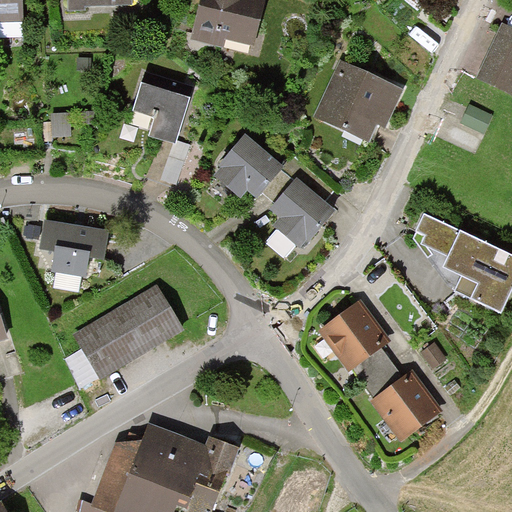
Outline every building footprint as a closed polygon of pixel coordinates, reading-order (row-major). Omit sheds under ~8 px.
[(22,0),(0,0),(0,21),(23,21),(22,0)] [(84,5),(83,0),(67,0),(68,9),(85,9),(85,5),(84,5)] [(199,0),(189,37),(223,47),(225,37),(253,45),(266,0),(199,0)] [(511,28),(503,24),(476,79),(511,95),(511,28)] [(404,89),(340,58),(313,116),(368,142),(377,123),(386,127),(404,89)] [(191,97),(142,82),(133,111),(154,118),(149,136),(173,143),(176,144),(177,140),(191,97)] [(469,104),(461,125),(483,134),(492,114),(469,104)] [(95,110),(81,110),(81,123),(94,123),(95,110)] [(71,112),(51,112),(52,122),(52,137),(72,137),(71,112)] [(52,137),(52,122),(43,122),(43,141),(52,141),(52,137)] [(284,166),(245,133),(219,165),(221,167),(214,176),(241,198),(248,190),(257,198),(262,192),(281,169),(284,166)] [(191,144),(177,140),(176,144),(173,143),(161,180),(177,185),(191,144)] [(294,180),(281,169),(262,192),(275,203),(294,180)] [(336,210),(297,177),(294,180),(275,203),(269,209),(280,218),(274,225),(278,228),(297,245),(302,249),(336,210)] [(511,292),(511,257),(424,215),(416,231),(426,236),(421,245),(448,258),(443,270),(461,279),(455,292),(501,315),(511,292)] [(110,230),(45,219),(40,248),(55,251),(51,272),(56,272),(82,277),(86,278),(90,257),(105,259),(110,230)] [(41,226),(29,224),(28,226),(25,225),(24,235),(26,235),(26,238),(39,240),(41,226)] [(297,245),(278,228),(266,242),(285,259),(297,245)] [(79,292),(82,277),(56,272),(53,288),(79,292)] [(185,331),(157,284),(73,333),(82,348),(99,378),(100,380),(185,331)] [(362,301),(319,332),(348,373),(391,342),(362,301)] [(0,341),(8,339),(0,312),(0,341)] [(435,343),(420,353),(433,371),(448,360),(435,343)] [(99,378),(82,348),(65,359),(79,389),(99,378)] [(370,403),(401,444),(443,412),(412,371),(370,403)] [(205,444),(151,422),(143,440),(114,511),(212,511),(238,447),(209,435),(205,444)] [(106,511),(114,511),(143,440),(115,442),(92,502),(90,505),(106,511)] [(106,511),(90,505),(92,502),(83,501),(80,511),(106,511)]
